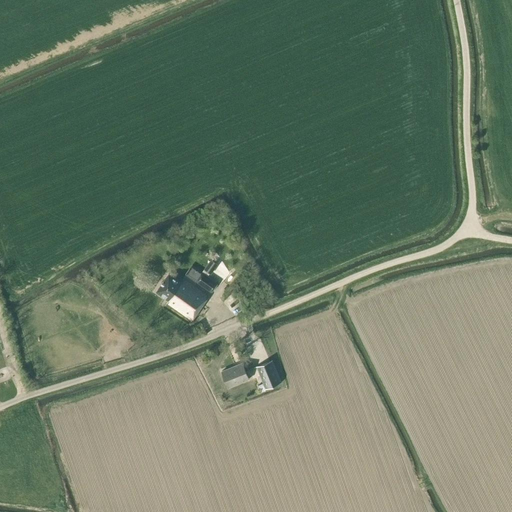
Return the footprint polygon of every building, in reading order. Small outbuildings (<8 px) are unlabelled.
[(204,270),(211,274),(218,263),(211,258),(204,270)] [(195,281),(211,292),(218,283),(202,272),(195,281)] [(169,300),(166,304),(191,321),(209,297),(183,279),(181,283),(171,275),(158,293),(169,300)] [(272,360),(256,366),(265,389),(281,383),(272,360)] [(249,379),(242,363),(221,371),(228,388),(249,379)]
